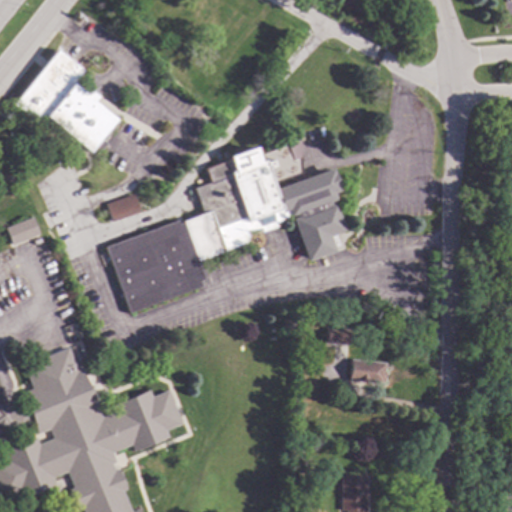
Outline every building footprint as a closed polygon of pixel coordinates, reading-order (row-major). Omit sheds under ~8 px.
[(193,13),(175,39),(160,28),(176,5),(180,9),(183,5),(193,13)] [(234,31),(210,57),(197,45),(220,18),(234,31)] [(157,31),(145,48),(129,37),(141,19),(157,31)] [(80,70),(69,83),(83,94),(87,90),(94,96),(91,100),(114,119),(88,151),(44,116),(36,125),(10,104),(54,49),(80,70)] [(215,80),(202,95),(187,81),(200,67),(215,80)] [(227,110),(224,118),(216,115),(219,107),(227,110)] [(297,146),(297,172),(270,182),(273,191),(295,183),(294,179),(303,175),(305,180),(327,172),(347,225),(339,228),(339,229),(331,232),(336,245),(329,248),(330,250),(306,258),(292,219),(294,218),(292,212),(290,212),(274,222),(275,227),(259,233),(258,228),(244,230),(246,238),(244,242),(195,260),(202,279),(197,281),(199,286),(128,312),(104,246),(175,220),(176,224),(181,222),(181,221),(202,213),(193,188),(208,182),(203,168),(228,159),(226,156),(252,146),(255,154),(283,144),(283,142),(294,137),(297,146)] [(137,212),(110,222),(103,203),(131,193),(137,212)] [(36,234),(9,244),(3,227),(30,217),(36,234)] [(347,330),(346,345),(323,343),(324,329),(347,330)] [(75,369),(78,367),(99,417),(114,410),(112,404),(146,389),(149,396),(165,389),(179,423),(163,430),(166,437),(132,451),(129,444),(110,453),(113,461),(109,463),(112,470),(116,469),(124,489),(121,490),(130,511),(137,508),(138,511),(80,511),(79,508),(76,509),(67,489),(71,487),(64,471),(50,477),(53,484),(19,498),(16,492),(0,499),(0,458),(2,458),(0,453),(0,450),(33,437),(36,443),(50,438),(46,429),(35,433),(30,421),(19,425),(10,424),(10,427),(0,425),(0,402),(4,403),(13,405),(13,407),(17,408),(24,405),(18,392),(30,388),(20,365),(65,346),(75,369)] [(382,363),(380,384),(346,380),(348,359),(382,363)] [(363,511),(344,511),(344,510),(338,510),(339,475),(364,476),(363,511)]
